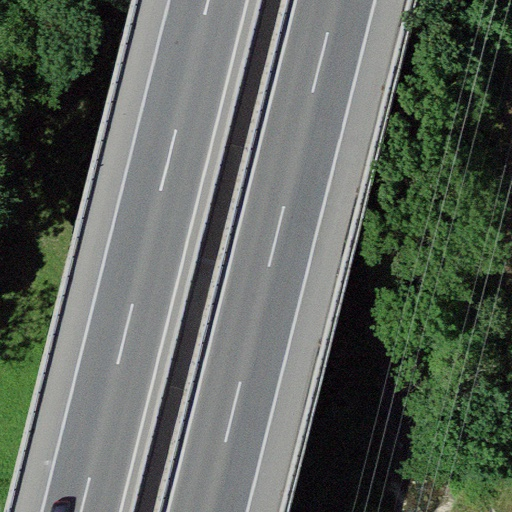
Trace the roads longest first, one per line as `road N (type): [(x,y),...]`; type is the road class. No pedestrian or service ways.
road 1 (motorway): [(208,511),(336,0)]
road 2 (motorway): [(209,0),(81,511)]
